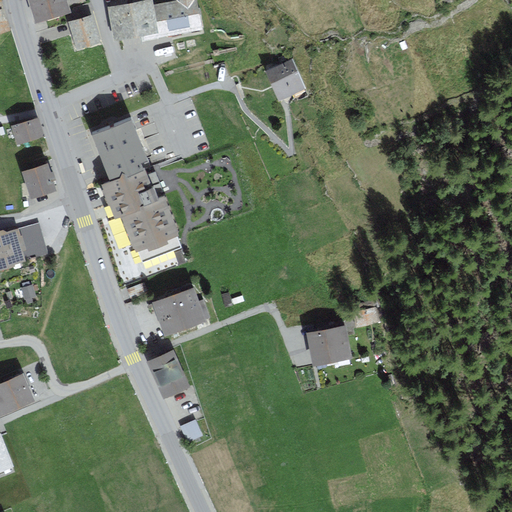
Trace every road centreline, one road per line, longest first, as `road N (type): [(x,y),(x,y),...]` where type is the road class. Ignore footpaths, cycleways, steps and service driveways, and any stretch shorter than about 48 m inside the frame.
road 1 (tertiary): [(17,0),(135,364)]
road 2 (residential): [(135,364),(60,390),(32,346),(0,347)]
road 3 (tertiary): [(135,364),(202,511)]
